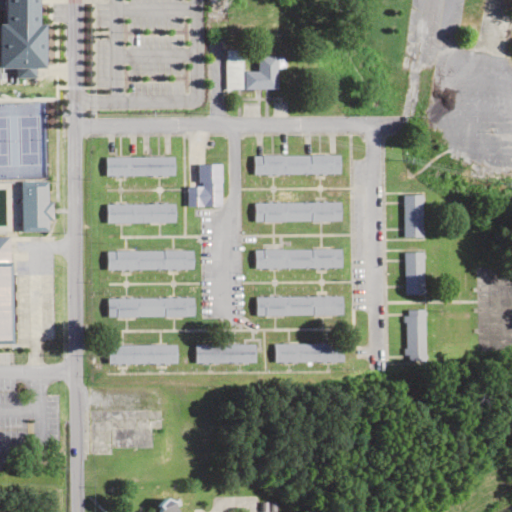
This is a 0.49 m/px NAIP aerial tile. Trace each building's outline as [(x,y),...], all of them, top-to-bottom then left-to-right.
[(40,0),(40,21),(46,21),(46,63),(34,63),(34,74),(15,73),(15,63),(0,63),(0,19),(4,19),(4,0),(40,0)] [(225,49),(225,88),(276,89),(276,53),(256,53),(256,70),(242,70),(242,49),(225,49)] [(473,101),(509,101),(509,93),(473,93),(473,101)] [(339,174),(339,154),(252,154),(252,174),(339,174)] [(172,156),(103,156),(103,174),(172,174),(172,156)] [(219,205),(219,164),(196,164),(196,186),(185,186),(185,205),(219,205)] [(46,180),(20,180),(20,230),(50,230),(50,200),(46,200),(46,180)] [(421,195),(396,195),(396,236),(421,236),(421,195)] [(339,201),(252,201),(252,220),(339,220),(339,201)] [(173,203),(105,203),(105,222),(173,222),(173,203)] [(0,235),(9,235),(12,342),(0,342),(0,235)] [(339,248),(252,248),(252,268),(339,268),(339,248)] [(191,250),(105,250),(105,269),(191,269),(191,250)] [(422,293),(422,251),(402,251),(402,293),(422,293)] [(341,314),(341,295),(254,295),(254,314),(341,314)] [(105,297),(105,317),(192,317),(192,297),(105,297)] [(423,309),(402,309),(403,361),(424,360),(423,309)] [(342,361),(342,343),(273,343),(273,361),(342,361)] [(174,363),(174,344),(106,344),(106,363),(174,363)] [(254,344),(193,344),(193,362),(254,362),(254,344)] [(154,511),(157,507),(155,503),(166,495),(178,502),(175,503),(177,511),(154,511)]
